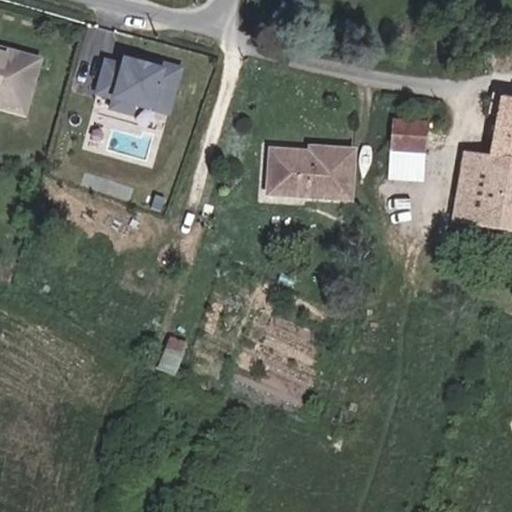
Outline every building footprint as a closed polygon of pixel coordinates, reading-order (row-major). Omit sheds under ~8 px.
[(44,59),(0,47),(0,106),(30,115),(44,59)] [(144,63),(125,58),(123,64),(105,60),(95,96),(111,100),(108,111),(135,118),(138,110),(171,118),(184,67),(146,57),(144,63)] [(498,112),(502,114),(493,155),(511,160),(511,99),(503,97),(498,112)] [(397,150),(426,153),(429,122),(397,118),(397,150)] [(259,198),(356,204),(358,151),(309,146),(308,155),(263,151),(259,198)] [(511,160),(493,155),(481,152),(465,148),(455,198),(460,199),(456,219),(511,231),(511,160)]
